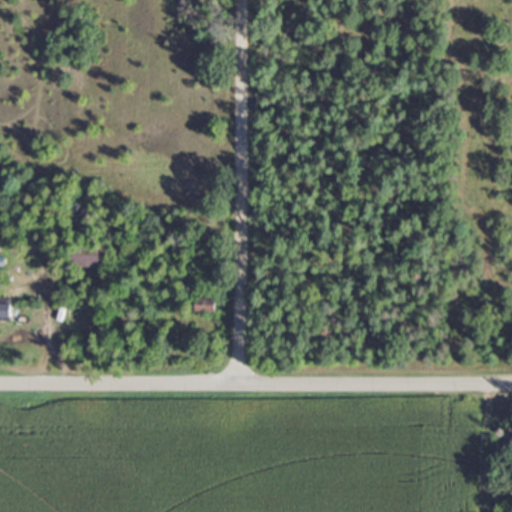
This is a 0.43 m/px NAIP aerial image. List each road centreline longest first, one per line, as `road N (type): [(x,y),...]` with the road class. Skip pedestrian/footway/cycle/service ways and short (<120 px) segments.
road 1 (residential): [(0,382),(511,382)]
road 2 (residential): [(241,384),(236,0)]
